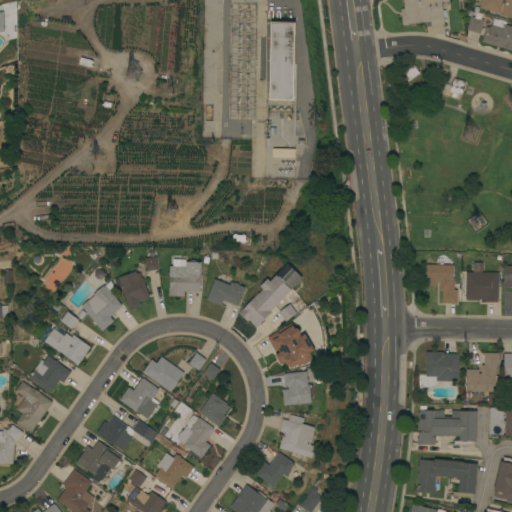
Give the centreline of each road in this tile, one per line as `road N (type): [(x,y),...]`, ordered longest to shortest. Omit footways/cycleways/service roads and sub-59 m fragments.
road 1 (residential): [(0,500),(29,483),(131,332),(181,320),(228,338),(258,394),(254,431),(195,511)]
road 2 (secondary): [(378,248),(354,52)]
road 3 (secondary): [(367,511),(382,328)]
road 4 (tertiary): [(354,52),(446,51),(511,70)]
road 5 (residential): [(382,328),(511,329)]
